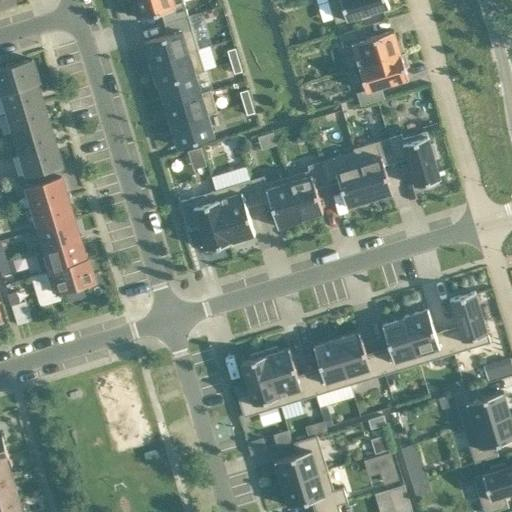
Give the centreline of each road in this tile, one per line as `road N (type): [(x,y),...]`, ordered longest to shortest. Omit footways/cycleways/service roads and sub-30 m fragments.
road 1 (residential): [(490,225),(169,320)]
road 2 (residential): [(75,15),(169,320)]
road 3 (residential): [(420,0),(490,225)]
road 4 (residential): [(169,320),(224,511)]
road 5 (residential): [(169,320),(0,371)]
